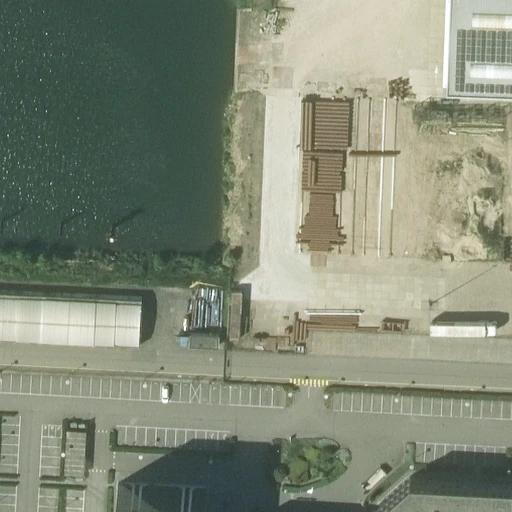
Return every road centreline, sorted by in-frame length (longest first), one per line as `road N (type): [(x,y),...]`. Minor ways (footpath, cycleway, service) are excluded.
road 1 (unknown): [(268,298),(511,313)]
road 2 (unknown): [(424,0),(431,42),(459,72),(511,75)]
